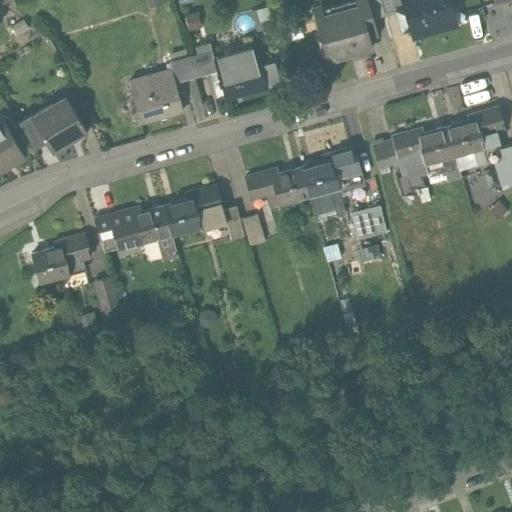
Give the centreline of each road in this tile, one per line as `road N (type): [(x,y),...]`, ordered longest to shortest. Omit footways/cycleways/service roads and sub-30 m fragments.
road 1 (residential): [(511,57),(59,181),(0,212)]
road 2 (residential): [(511,466),(389,511)]
